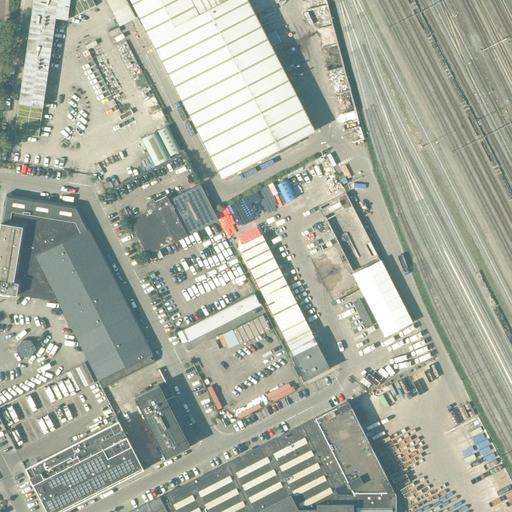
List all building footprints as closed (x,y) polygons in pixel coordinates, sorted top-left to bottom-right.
[(38,137),(56,12),(63,9),(68,20),(95,6),(92,0),(32,0),(14,134),(38,137)] [(129,0),(221,178),(314,130),(271,47),(281,42),(275,31),(266,36),(247,0),(129,0)] [(167,126),(157,131),(171,157),(181,152),(167,126)] [(141,139),(155,166),(169,159),(155,132),(141,139)] [(278,184),(287,202),(297,197),(288,179),(278,184)] [(148,210),(130,219),(148,255),(218,220),(199,184),(169,200),(166,195),(148,204),(147,208),(148,210)] [(411,322),(345,193),(319,206),(385,336),(411,322)] [(86,224),(77,206),(6,194),(3,210),(86,224)] [(151,353),(117,285),(86,224),(3,210),(0,227),(0,291),(58,301),(102,389),(124,377),(120,370),(140,360),(151,354),(151,353)] [(316,343),(261,236),(239,247),(293,355),(290,356),(303,381),(302,382),(303,382),(330,368),(329,368),(316,343)] [(242,312),(258,304),(259,305),(261,304),(260,302),(259,303),(254,293),(236,302),(242,314),(243,313),(242,312)] [(365,329),(373,325),(360,299),(352,303),(365,329)] [(225,322),(240,314),(241,314),(242,314),(236,302),(219,311),(225,322)] [(225,322),(219,311),(202,319),(208,331),(209,331),(209,330),(225,322)] [(265,315),(218,333),(224,349),(271,330),(265,315)] [(208,331),(202,319),(182,329),(187,339),(186,340),(187,342),(189,341),(189,340),(207,331),(207,332),(208,331)] [(21,340),(16,348),(21,357),(30,357),(35,349),(31,341),(21,340)] [(151,354),(140,360),(144,367),(155,362),(151,354)] [(86,364),(0,402),(0,415),(16,450),(62,430),(61,427),(88,415),(76,389),(94,382),(86,364)] [(197,442),(173,396),(165,400),(158,385),(134,397),(165,458),(197,442)] [(394,492),(348,402),(348,401),(315,418),(347,482),(352,492),(394,492)] [(395,511),(395,500),(395,495),(394,492),(352,492),(353,495),(338,495),(334,488),(347,482),(315,418),(167,493),(167,494),(160,498),(167,511),(395,511)] [(25,468),(46,511),(59,511),(143,470),(118,421),(25,468)] [(495,456),(484,461),(497,488),(507,483),(495,456)] [(160,497),(130,511),(167,511),(160,498),(160,497)]
